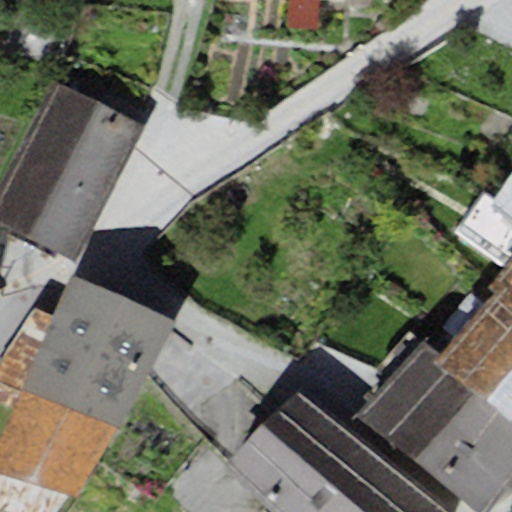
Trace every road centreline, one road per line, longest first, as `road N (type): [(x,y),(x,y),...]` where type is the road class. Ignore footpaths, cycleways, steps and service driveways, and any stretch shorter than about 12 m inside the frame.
road 1 (residential): [(470,0),(180,184),(78,267)]
road 2 (residential): [(78,267),(271,369),(307,377),(460,511)]
road 3 (track): [(180,184),(155,108),(184,0)]
